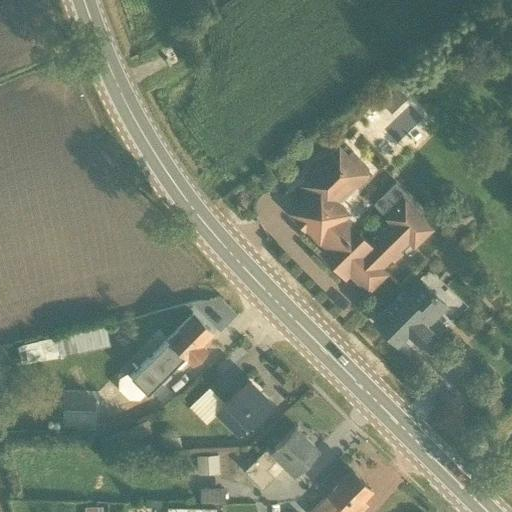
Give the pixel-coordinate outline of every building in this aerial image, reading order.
[(393,112),(409,97),(396,83),(380,99),(393,112)] [(412,249),(433,229),(420,215),(423,212),(394,182),(371,204),(383,217),(382,218),(386,224),(366,242),(344,219),(350,214),(337,201),(350,188),(355,188),(359,187),(366,180),(367,176),(367,169),(350,150),(346,154),(337,145),(329,154),(320,156),(311,162),(307,167),(303,178),(295,186),(311,201),(297,215),(306,225),(303,228),(325,251),(321,255),(321,256),(343,278),(348,274),(366,292),(386,272),(382,268),(389,260),(392,262),(401,254),(399,251),(406,244),(412,249)] [(372,321),(394,343),(405,332),(417,343),(430,330),(427,326),(446,306),(416,277),(372,321)] [(130,385),(135,391),(140,387),(146,393),(158,381),(161,384),(170,376),(174,379),(204,350),(199,344),(210,332),(192,314),(129,376),(134,381),(130,385)] [(108,346),(109,345),(104,325),(55,336),(57,345),(63,344),(65,355),(108,346)] [(207,387),(187,406),(204,424),(214,414),(235,436),(269,403),(247,381),(224,404),(207,387)] [(122,429),(99,440),(104,452),(149,432),(145,421),(123,431),(122,429)] [(239,465),(243,470),(242,471),(260,489),(283,468),(290,475),(316,449),(293,427),(270,450),(266,447),(252,461),(248,457),(239,465)] [(217,455),(195,456),(196,474),(218,473),(217,455)] [(310,511),(343,511),(344,511),(355,511),(363,505),(359,500),(369,489),(350,471),(310,511)] [(199,488),(199,503),(224,502),(224,487),(199,488)]
